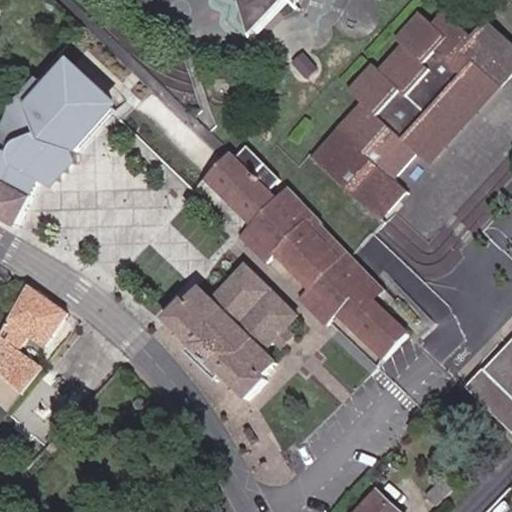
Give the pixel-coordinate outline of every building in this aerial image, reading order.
[(242,0),(243,6),(249,36),(285,6),(295,16),(301,0),(242,0)] [(491,83),(497,88),(511,71),(511,43),(487,21),(470,41),(445,18),(434,28),(422,17),(396,43),(401,48),(377,73),(373,68),(348,92),(360,104),(310,158),(377,220),(402,192),(390,181),(414,155),(401,142),(448,94),(464,109),(491,83)] [(29,198),(37,182),(49,188),(73,162),(70,151),(113,104),(62,56),(40,80),(32,74),(8,100),(0,118),(0,149),(13,159),(29,198)] [(414,155),(424,164),(497,88),(491,83),(464,109),(448,94),(401,142),(414,155)] [(253,166),(257,162),(238,143),(233,148),(253,166)] [(405,329),(361,283),(370,275),(293,199),(295,197),(281,184),(272,193),(268,196),(262,190),(265,186),(274,177),(257,162),(253,166),(233,148),(227,155),(221,150),(199,174),(247,219),(234,233),(260,258),(269,249),(305,283),(296,291),(324,317),(335,305),(383,352),(405,329)] [(32,204),(29,198),(13,159),(0,149),(0,219),(16,228),(32,204)] [(268,196),(272,193),(265,186),(262,190),(268,196)] [(272,336),(281,327),(293,314),(241,264),(206,299),(195,290),(182,304),(179,301),(159,321),(185,345),(217,374),(244,399),(264,380),(259,374),(272,362),(259,348),(272,336)] [(361,283),(371,293),(380,284),(370,275),(361,283)] [(78,320),(40,289),(0,358),(0,371),(33,399),(55,370),(26,351),(38,340),(56,352),(78,320)] [(272,336),(277,341),(286,332),(281,327),(272,336)] [(217,374),(185,345),(179,352),(211,381),(217,374)] [(511,347),(502,357),(511,367),(511,347)] [(465,386),(509,431),(511,428),(511,367),(502,357),(485,374),(481,371),(465,386)] [(460,493),(473,504),(491,483),(479,472),(460,493)] [(428,511),(432,507),(413,488),(391,511),(428,511)]
